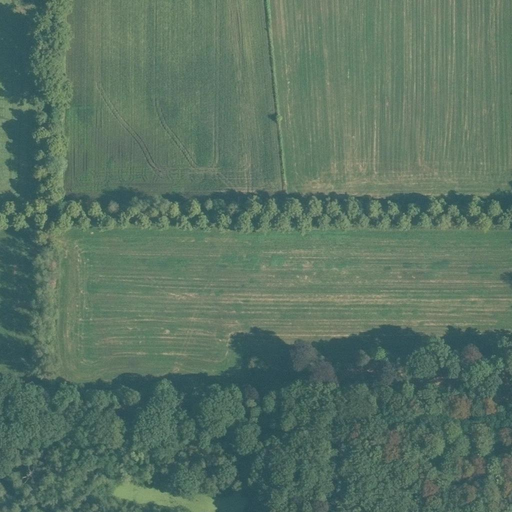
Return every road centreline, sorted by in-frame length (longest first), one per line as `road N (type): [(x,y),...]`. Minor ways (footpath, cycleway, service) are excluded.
road 1 (track): [(51,0),(46,378)]
road 2 (track): [(0,216),(288,218)]
